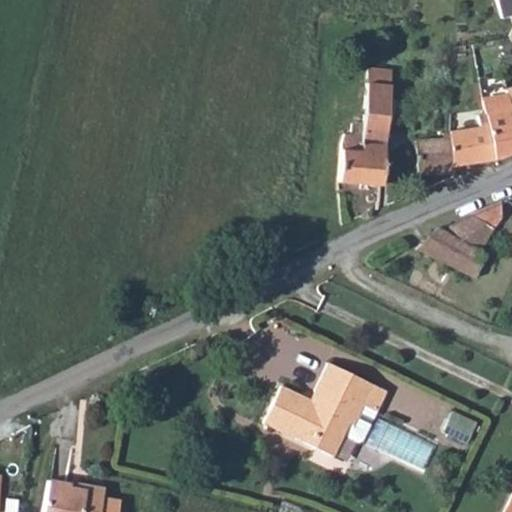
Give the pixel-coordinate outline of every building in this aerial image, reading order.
[(511,0),(494,0),(501,19),(509,16),(511,24),(511,27),(511,28),(508,37),(511,47),(511,0)] [(339,145),(336,183),(380,186),(391,71),(367,69),(362,125),(351,124),(350,135),(343,135),(339,145)] [(511,120),(507,94),(481,100),(484,115),(492,160),(511,151),(511,120)] [(448,132),(449,139),(452,166),(492,160),(484,115),(476,116),(479,128),(448,132)] [(452,166),(449,139),(414,142),(416,176),(452,166)] [(489,209),(465,221),(486,234),(497,221),(489,209)] [(475,247),(486,234),(465,221),(440,235),(437,231),(417,243),(468,270),(476,258),(488,265),(490,262),(493,261),(495,264),(498,258),(475,247)] [(301,385),(271,372),(254,408),(324,440),(334,418),(348,426),(353,424),(367,398),(354,391),(363,372),(318,350),(301,385)] [(377,378),(363,372),(354,391),(367,398),(377,378)] [(511,468),(496,502),(511,509),(511,468)] [(103,511),(104,505),(107,485),(108,475),(89,473),(88,480),(73,478),(74,473),(52,471),(47,511),(103,511)] [(89,473),(74,471),(74,473),(73,478),(88,480),(89,473)] [(120,511),(123,487),(107,485),(104,505),(103,511),(120,511)]
